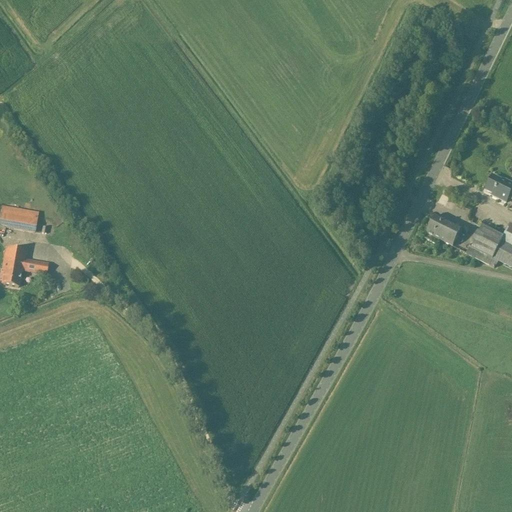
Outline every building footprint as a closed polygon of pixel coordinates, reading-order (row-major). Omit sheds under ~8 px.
[(493,178),(486,192),(498,198),(497,200),(506,204),(509,199),(511,200),(511,185),(508,184),(507,185),(493,178)] [(0,212),(0,227),(6,228),(8,213),(0,212)] [(26,217),(24,231),(35,233),(38,218),(26,217)] [(426,235),(424,239),(437,246),(440,241),(452,248),(461,230),(448,224),(435,217),(426,235)] [(477,233),(465,256),(493,270),(497,263),(511,270),(511,224),(510,224),(503,237),(482,227),(479,234),(477,233)] [(2,272),(0,281),(0,286),(1,286),(1,288),(18,291),(18,289),(22,273),(47,277),(48,266),(24,261),(26,254),(6,250),(2,272)]
